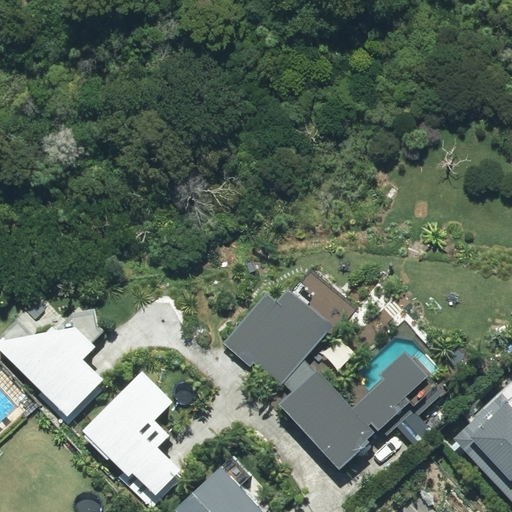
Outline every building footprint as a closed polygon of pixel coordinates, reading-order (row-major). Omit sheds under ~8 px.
[(269,284),(225,344),(280,384),(324,324),(269,284)] [(37,396),(66,426),(104,389),(98,383),(101,380),(81,359),(92,348),(75,330),(0,344),(0,349),(41,392),(37,396)] [(400,358),(346,413),(316,377),(284,403),(336,466),(345,459),(443,400),(426,383),(400,358)] [(149,363),(86,426),(156,496),(189,462),(165,438),(175,428),(160,413),(179,393),(149,363)] [(511,414),(502,404),(456,444),(495,489),(494,489),(511,509),(511,414)] [(172,511),(254,511),(218,472),(172,511)]
